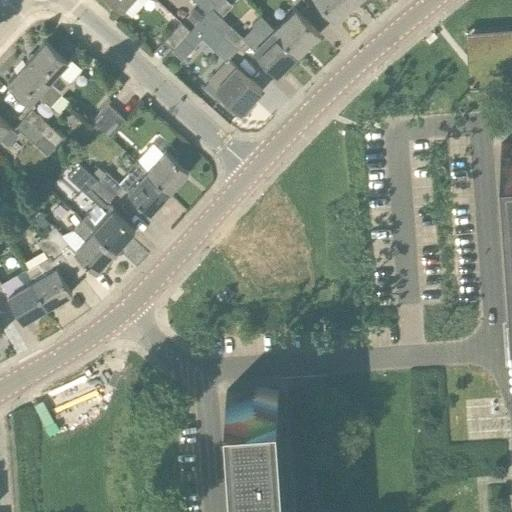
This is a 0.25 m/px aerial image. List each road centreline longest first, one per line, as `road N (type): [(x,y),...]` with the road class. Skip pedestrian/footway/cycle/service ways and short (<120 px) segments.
road 1 (unclassified): [(413,357),(398,145),(411,129),(482,125)]
road 2 (residential): [(256,170),(57,0)]
road 3 (residential): [(256,170),(356,66),(435,0)]
road 4 (unclassified): [(482,125),(494,315),(487,352)]
road 5 (residential): [(126,311),(256,170)]
road 6 (residential): [(0,393),(126,311)]
road 7 (residential): [(308,511),(297,366)]
road 8 (residential): [(197,375),(206,392),(214,511)]
